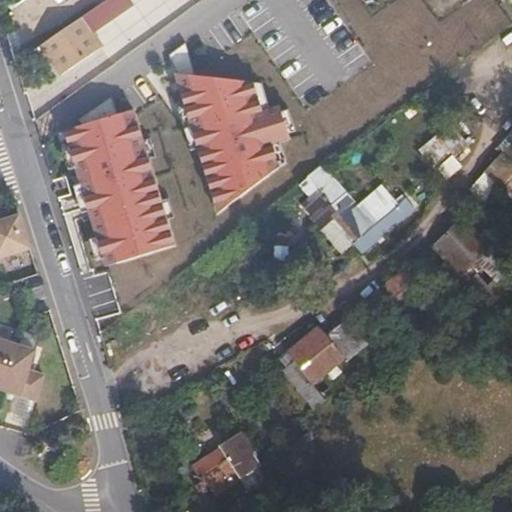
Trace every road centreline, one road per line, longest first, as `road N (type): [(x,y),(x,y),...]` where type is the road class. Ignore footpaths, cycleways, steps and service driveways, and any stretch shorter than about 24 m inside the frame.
road 1 (unknown): [(490,111),(451,187),(420,227),(377,262),(190,359),(93,391)]
road 2 (residential): [(24,162),(123,511)]
